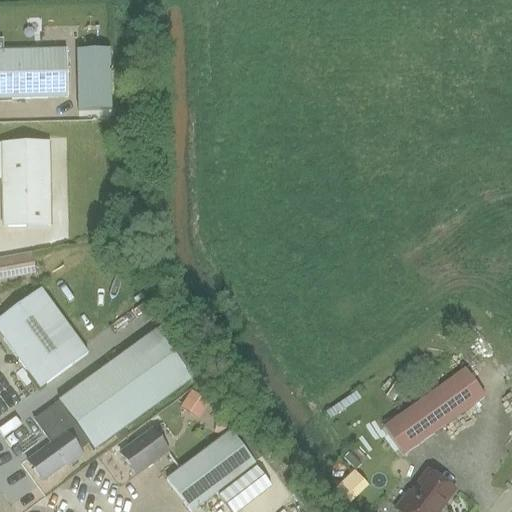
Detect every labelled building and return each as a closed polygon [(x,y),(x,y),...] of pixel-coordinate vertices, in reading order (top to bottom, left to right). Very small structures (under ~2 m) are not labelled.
[(0,100),(68,99),(67,51),(3,53),(3,40),(0,40),(0,100)] [(109,113),(108,54),(77,55),(78,114),(109,113)] [(0,180),(5,181),(6,228),(48,227),(46,145),(4,146),(0,146),(0,180)] [(0,280),(36,274),(32,253),(0,259),(0,280)] [(41,290),(0,320),(0,335),(40,390),(88,355),(41,290)] [(51,445),(27,462),(43,484),(67,466),(68,468),(83,457),(78,451),(88,444),(94,452),(191,381),(155,332),(34,421),(51,445)] [(465,370),(383,429),(403,457),(485,398),(465,370)] [(29,406),(0,427),(7,437),(36,416),(29,406)] [(120,455),(136,477),(168,454),(152,432),(120,455)] [(189,511),(192,511),(255,465),(230,434),(167,482),(189,511)] [(409,493),(396,510),(398,511),(437,511),(453,490),(429,473),(413,495),(409,493)]
